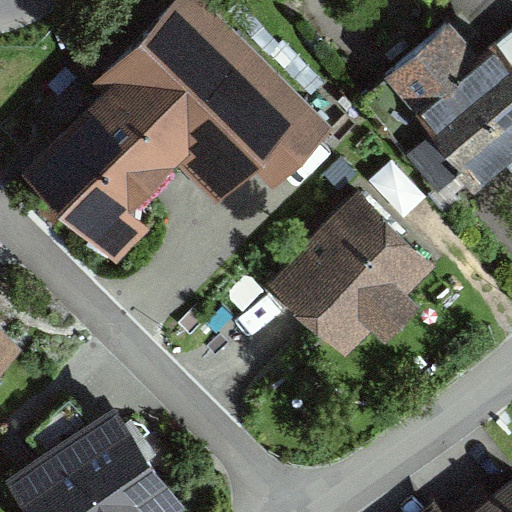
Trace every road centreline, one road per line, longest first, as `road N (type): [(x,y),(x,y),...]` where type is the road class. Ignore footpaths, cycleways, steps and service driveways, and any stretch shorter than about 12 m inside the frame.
road 1 (residential): [(282,511),(231,442),(0,212)]
road 2 (residential): [(511,368),(316,511)]
